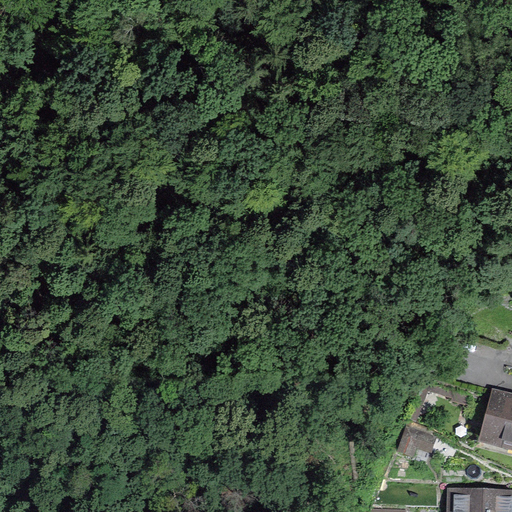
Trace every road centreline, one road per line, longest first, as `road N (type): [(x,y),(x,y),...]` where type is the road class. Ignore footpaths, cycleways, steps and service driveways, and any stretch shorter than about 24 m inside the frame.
road 1 (track): [(340,110),(25,290),(30,319),(62,341),(160,355),(364,323),(439,339)]
road 2 (track): [(340,110),(401,44),(493,0)]
